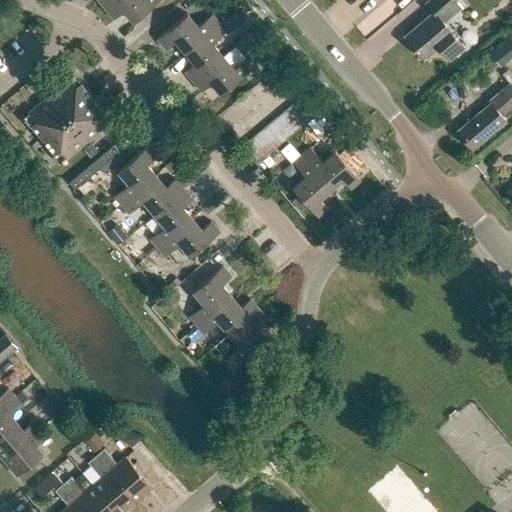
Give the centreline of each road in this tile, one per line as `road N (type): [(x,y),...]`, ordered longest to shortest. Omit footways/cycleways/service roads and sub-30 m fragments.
road 1 (residential): [(315,270),(206,139),(177,127),(102,38),(29,0)]
road 2 (residential): [(186,511),(281,430),(295,397),(315,270)]
road 3 (tertiary): [(432,172),(292,0)]
road 4 (residential): [(315,270),(432,172)]
road 5 (tertiary): [(511,267),(432,172)]
